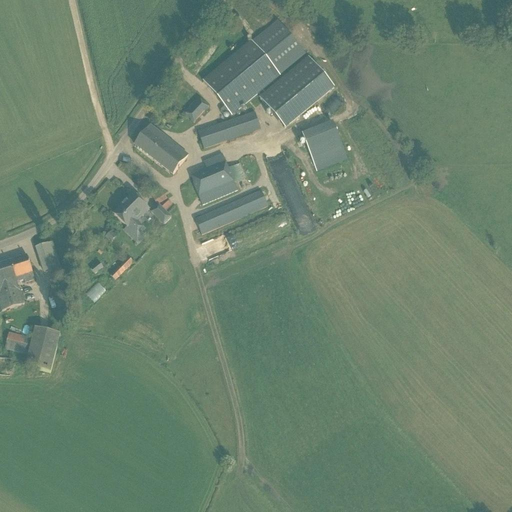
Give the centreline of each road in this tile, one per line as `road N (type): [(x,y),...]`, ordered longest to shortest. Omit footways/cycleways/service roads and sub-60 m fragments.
road 1 (unclassified): [(0,245),(78,201),(217,0)]
road 2 (track): [(73,0),(110,159)]
